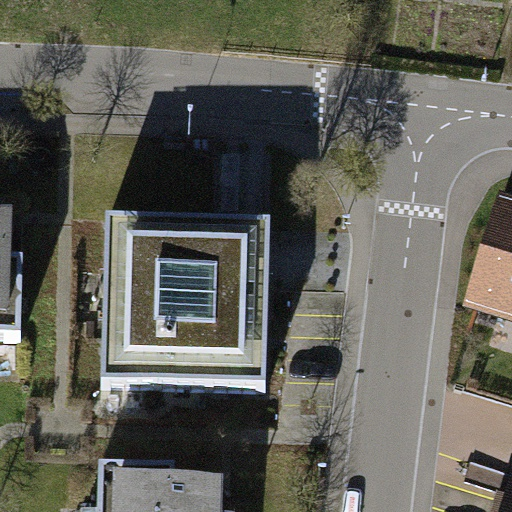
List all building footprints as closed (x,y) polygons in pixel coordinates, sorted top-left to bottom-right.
[(239,156),(217,155),(216,212),(238,213),(239,156)] [(511,330),(511,184),(496,180),(455,313),(511,330)] [(262,226),(108,224),(106,386),(259,388),(262,226)] [(511,511),(511,470),(498,511),(511,511)] [(221,511),(222,484),(101,481),(100,511),(221,511)]
